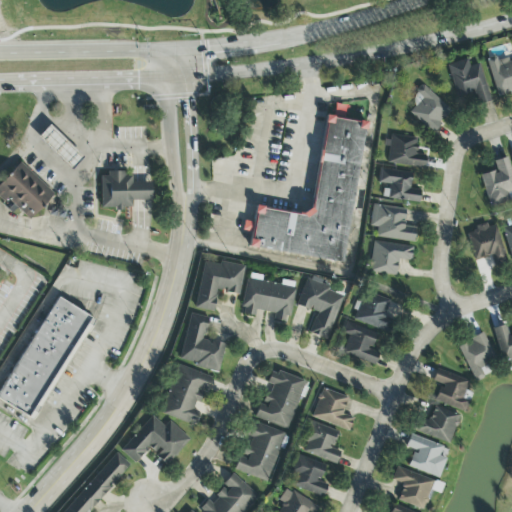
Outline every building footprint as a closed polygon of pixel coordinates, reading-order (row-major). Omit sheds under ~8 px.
[(498,98),(511,93),(511,58),(497,63),(495,56),(485,60),(498,98)] [(479,63),(469,66),(467,59),(446,65),(456,98),(470,94),(474,106),(490,101),(479,63)] [(451,112),(423,85),(410,98),(416,104),(409,112),(431,133),(451,112)] [(251,249),(346,262),(366,123),(327,117),(313,216),(257,208),(251,249)] [(40,137),(72,169),(84,157),(52,125),(40,137)] [(387,163),(423,169),(425,156),(415,154),(417,138),(391,134),(387,163)] [(511,200),(511,175),(506,157),(493,161),(496,171),(480,176),(489,207),(511,200)] [(56,196),(21,162),(0,183),(0,194),(29,223),(56,196)] [(419,190),(411,188),(413,173),(379,168),(377,184),(389,185),(387,199),(417,204),(419,190)] [(134,209),(133,201),(153,201),(153,183),(133,183),(132,173),(101,174),(102,209),(134,209)] [(376,238),(416,243),(418,228),(405,227),(407,210),(373,205),(370,227),(377,228),(376,238)] [(511,216),(508,217),(510,226),(502,228),(511,262),(511,261),(511,216)] [(495,223),(466,231),(474,260),(490,256),(493,266),(506,262),(495,223)] [(397,275),(399,260),(413,261),(414,247),(372,242),(369,272),(397,275)] [(195,308),(215,312),(218,292),(240,295),(244,267),(204,260),(195,308)] [(242,312),(274,316),(273,323),(290,324),(295,284),(246,278),(242,312)] [(328,340),(344,293),(305,280),(297,305),(317,312),(310,333),(328,340)] [(391,334),(396,323),(385,318),(391,302),(364,291),(353,319),(391,334)] [(0,399),(33,420),(96,320),(58,296),(0,388),(0,399)] [(218,372),(224,344),(203,340),(208,318),(189,314),(178,363),(218,372)] [(374,366),(379,352),(371,348),(376,335),(345,322),(341,332),(349,335),(341,354),(374,366)] [(511,332),(507,334),(504,325),(492,329),(504,368),(511,365),(511,332)] [(498,367),(482,334),(457,347),(473,379),(498,367)] [(160,413),(194,425),(198,412),(197,411),(209,377),(176,365),(160,413)] [(287,430),(305,382),(271,370),(266,384),(268,385),(256,419),(287,430)] [(434,402),(464,412),(468,402),(461,399),(467,381),(435,370),(431,382),(440,385),(434,402)] [(348,399),(321,389),(311,418),(348,432),(353,418),(342,414),(348,399)] [(414,431),(448,445),(460,417),(433,406),(426,422),(419,419),(414,431)] [(168,421),(163,427),(150,415),(120,451),(134,463),(147,448),(166,465),(188,439),(168,421)] [(234,470),(267,482),(284,435),(250,422),(245,436),(247,437),(234,470)] [(300,450),(334,465),(339,452),(330,448),(337,433),(311,422),(300,450)] [(441,446),(408,434),(403,447),(412,451),(406,467),(438,478),(445,459),(438,456),(441,446)] [(89,511),(128,464),(113,452),(63,511),(89,511)] [(327,485),(317,481),(324,467),(295,454),(283,480),(321,498),(327,485)] [(422,510),(429,490),(438,494),(442,484),(395,467),(390,480),(402,484),(396,501),(422,510)] [(221,485),(224,488),(210,503),(206,500),(197,511),(198,511),(244,511),(258,497),(231,473),(221,485)] [(314,511),(317,507),(285,488),(276,502),(282,505),(277,511),(314,511)]
